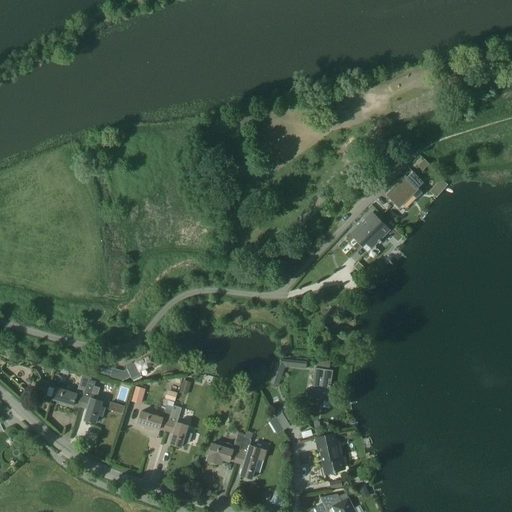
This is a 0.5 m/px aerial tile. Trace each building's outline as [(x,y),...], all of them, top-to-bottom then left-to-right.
[(420,156),(414,163),(421,170),(428,163),(420,156)] [(399,207),(411,195),(416,199),(422,193),(418,189),(416,188),(422,182),(412,172),(406,178),(405,176),(387,195),(399,207)] [(351,233),(362,244),(364,245),(366,244),(370,248),(378,240),(389,229),(372,212),(351,233)] [(390,233),(397,238),(400,233),(394,228),(390,233)] [(364,268),(359,263),(354,267),(360,272),(364,268)] [(152,355),(136,362),(126,367),(127,369),(123,371),(113,368),(111,377),(124,380),(131,377),(132,378),(141,374),(140,371),(156,363),(152,355)] [(271,383),(278,385),(285,366),(306,368),(307,361),(287,360),(279,358),(278,361),(271,383)] [(312,388),(311,388),(310,399),(321,401),(321,400),(330,402),(332,391),(330,391),(333,370),(315,368),(312,388)] [(52,398),(73,405),(74,402),(81,404),(87,384),(89,378),(82,376),(80,382),(76,394),(56,387),(52,398)] [(103,417),(106,406),(101,405),(102,401),(101,401),(101,399),(97,398),(95,395),(92,394),(96,380),(89,378),(87,384),(81,404),(88,406),(84,419),(96,422),(98,415),(103,417)] [(187,394),(190,383),(184,381),(180,392),(187,394)] [(145,389),(135,386),(131,401),(141,404),(145,389)] [(167,388),(164,397),(174,400),(177,391),(167,388)] [(122,413),(124,406),(111,402),(109,409),(122,413)] [(173,407),(166,405),(162,418),(142,411),(138,422),(159,429),(160,426),(167,428),(173,407)] [(182,408),(174,405),(173,407),(167,428),(174,431),(170,443),(181,446),(183,441),(189,443),(192,433),(186,432),(188,426),(177,422),(182,408)] [(287,409),(282,412),(281,411),(275,415),(284,430),(290,426),(288,421),(293,418),(287,409)] [(219,446),(212,443),(207,460),(221,464),(223,459),(229,461),(230,458),(237,460),(244,437),(245,436),(238,433),(233,450),(227,448),(228,444),(221,442),(219,446)] [(320,448),(323,462),(325,474),(345,468),(343,459),(341,459),(335,434),(315,437),(318,449),(320,448)] [(237,460),(244,462),(240,475),(252,478),(258,457),(247,454),(251,439),(244,437),(237,460)] [(341,480),(329,482),(331,489),(342,487),(341,480)] [(364,483),(358,485),(361,494),(367,491),(364,483)] [(326,509),(333,505),(336,511),(356,511),(346,492),(339,496),(338,493),(320,497),(326,509)]
